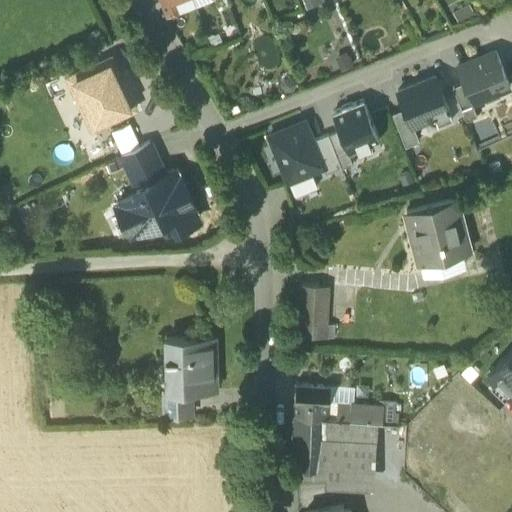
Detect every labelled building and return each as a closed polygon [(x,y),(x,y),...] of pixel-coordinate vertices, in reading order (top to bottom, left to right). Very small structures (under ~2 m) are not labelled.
[(171,0),(158,0),(166,18),(178,13),(173,0),(172,1),(171,0)] [(496,51),(457,66),(471,101),(484,96),(484,98),(498,93),(497,91),(510,86),(496,51)] [(69,78),(92,129),(134,110),(111,59),(69,78)] [(453,119),(435,75),(397,90),(412,126),(434,117),(438,125),(453,119)] [(379,140),(363,99),(331,112),(348,153),(357,149),(358,151),(371,146),(370,144),(379,140)] [(322,165),(305,121),(269,135),(287,179),(322,165)] [(149,142),(120,155),(133,182),(133,183),(135,188),(164,174),(159,163),(149,142)] [(164,174),(135,188),(138,194),(117,204),(119,207),(120,212),(121,217),(123,223),(126,226),(130,231),(132,234),(170,217),(176,231),(197,221),(174,170),(164,174)] [(455,196),(406,208),(419,261),(462,250),(452,212),(458,210),(455,196)] [(318,285),(300,284),(297,336),(315,337),(316,324),(325,324),(327,299),(317,298),(318,285)] [(212,337),(164,338),(165,359),(172,358),(172,388),(172,390),(188,389),(213,389),(212,337)] [(511,346),(487,373),(511,396),(511,346)] [(329,387),(295,385),(293,417),(328,419),(328,407),(329,387)] [(188,389),(172,390),(172,388),(163,388),(163,416),(188,415),(188,389)] [(351,408),(328,407),(328,419),(350,420),(351,408)] [(328,419),(293,417),(291,467),(324,469),(328,419)] [(374,492),(379,422),(350,420),(328,419),(324,469),(323,489),(374,492)]
